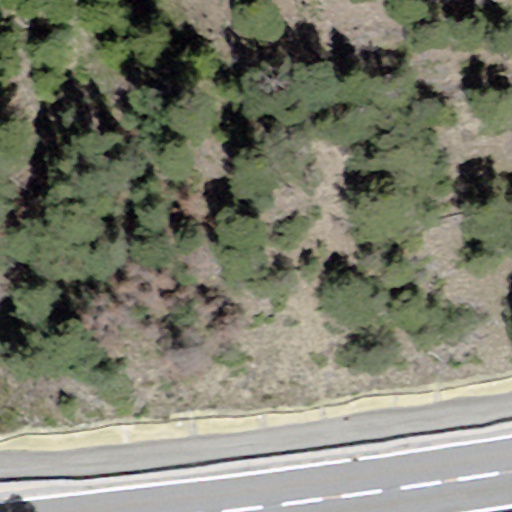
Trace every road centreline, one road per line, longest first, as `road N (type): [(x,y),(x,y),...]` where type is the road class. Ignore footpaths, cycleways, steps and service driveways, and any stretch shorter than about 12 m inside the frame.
road 1 (unclassified): [(0,465),(128,459),(511,405)]
road 2 (primary): [(206,511),(511,468)]
